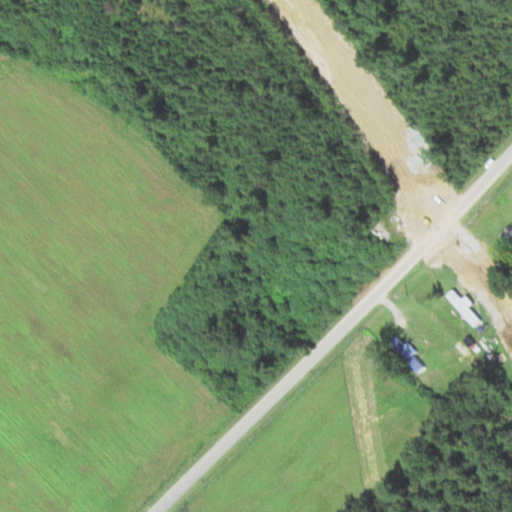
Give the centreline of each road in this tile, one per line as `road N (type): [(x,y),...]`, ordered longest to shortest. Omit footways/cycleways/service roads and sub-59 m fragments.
road 1 (residential): [(146,511),(511,116)]
road 2 (track): [(410,232),(215,0)]
